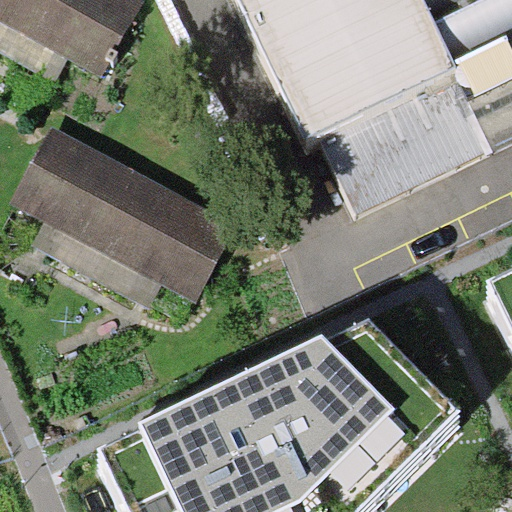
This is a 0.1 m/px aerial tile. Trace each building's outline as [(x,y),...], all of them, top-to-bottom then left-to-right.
[(105,85),(146,7),(132,0),(0,0),(0,29),(55,58),(105,85)] [(485,154),(511,140),(511,0),(228,0),(305,161),(455,90),(485,154)] [(338,171),(362,219),(475,164),(458,130),(448,134),(435,108),(416,118),(422,130),(338,171)] [(200,313),(242,236),(56,137),(15,214),(58,237),(148,285),(200,313)] [(511,295),(492,305),(511,347),(511,295)] [(365,349),(98,476),(115,511),(383,511),(456,441),(365,349)]
